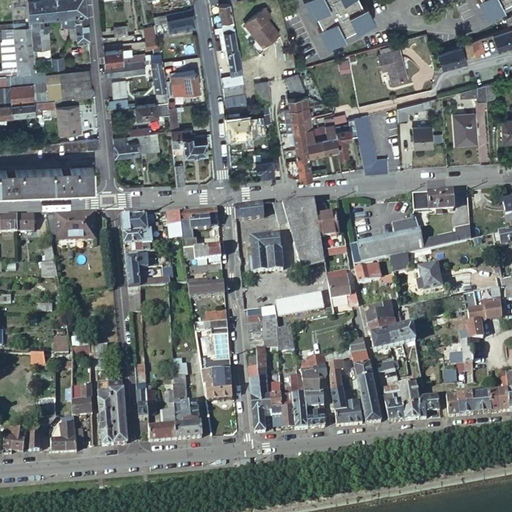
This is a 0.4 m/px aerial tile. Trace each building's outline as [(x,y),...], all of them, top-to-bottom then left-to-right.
[(26,0),(29,26),(31,25),(33,50),(49,48),(48,35),(37,37),(36,25),(43,24),(42,17),(40,18),(39,0),(26,0)] [(50,0),(39,0),(40,18),(42,17),(46,17),(49,17),(52,17),(50,0)] [(85,4),(84,0),(50,0),(52,17),(58,16),(62,16),(86,14),(85,4)] [(373,16),(367,6),(365,3),(361,5),(358,7),(354,0),(309,0),(331,42),(344,35),(343,32),(373,16)] [(230,1),(218,3),(221,25),(234,23),(230,2),(230,1)] [(244,19),(259,41),(268,34),(271,38),(278,32),(271,22),(269,24),(265,18),(267,17),(270,14),(264,5),(244,19)] [(193,25),(189,8),(165,14),(168,29),(182,26),(183,29),(188,29),(187,25),(193,25)] [(70,39),(88,37),(86,14),(62,16),(63,27),(70,26),(70,39)] [(49,17),(46,17),(47,24),(47,28),(63,27),(62,16),(58,16),(52,17),(49,17)] [(221,25),(225,49),(237,47),(234,23),(221,25)] [(48,35),(47,24),(43,24),(36,25),(37,37),(48,35)] [(23,26),(12,27),(16,72),(34,71),(33,50),(31,25),(29,26),(23,26)] [(113,26),(115,36),(127,35),(125,25),(113,26)] [(221,49),(225,49),(221,25),(214,26),(215,32),(219,31),(221,49)] [(511,43),(511,28),(511,26),(504,29),(495,32),(492,33),(494,41),(496,49),(511,43)] [(167,30),(156,32),(157,35),(157,38),(157,39),(168,37),(167,30)] [(157,35),(156,32),(144,34),(143,34),(144,40),(157,38),(157,35)] [(268,34),(259,41),(262,45),(271,38),(268,34)] [(461,44),(465,57),(485,50),(483,43),(480,37),(461,44)] [(146,49),(159,47),(158,44),(157,39),(145,42),(146,49)] [(465,57),(461,44),(453,46),(437,52),(442,67),(456,62),(457,63),(466,60),(466,59),(465,57)] [(229,67),(230,75),(241,73),(237,47),(225,49),(228,67),(229,67)] [(380,51),(382,56),(395,51),(393,47),(380,51)] [(151,59),(161,57),(160,55),(160,53),(144,55),(144,53),(131,54),(130,49),(121,50),(121,49),(104,51),(105,65),(126,62),(130,62),(144,60),(151,59)] [(378,57),(384,72),(389,70),(392,81),(407,76),(398,50),(395,51),(382,56),(378,57)] [(51,64),(51,69),(63,68),(62,57),(50,57),(51,64)] [(162,65),(161,62),(161,57),(151,59),(158,104),(167,103),(167,98),(166,95),(165,83),(164,76),(162,65)] [(145,72),(144,60),(130,62),(132,74),(145,72)] [(106,75),(106,77),(132,74),(130,62),(126,62),(105,65),(106,75)] [(62,98),(94,96),(91,71),(91,66),(60,69),(54,69),(51,70),(49,69),(52,99),(62,98)] [(196,71),(168,75),(171,94),(198,90),(196,71)] [(300,78),(298,72),(285,77),(287,82),(300,78)] [(231,85),(243,83),(241,73),(230,75),(231,85)] [(220,76),(222,86),(231,85),(230,75),(220,76)] [(302,83),(300,78),(287,82),(289,87),(302,83)] [(268,86),(267,80),(254,82),(255,89),(268,86)] [(126,97),(125,81),(111,83),(113,98),(126,97)] [(496,100),(495,81),(486,83),(487,100),(496,100)] [(0,103),(15,102),(33,101),(31,83),(0,86),(0,103)] [(240,95),(245,94),(243,83),(231,85),(222,86),(223,96),(238,94),(238,95),(240,95)] [(291,93),(304,90),(302,83),(289,87),(291,93)] [(486,83),(461,90),(461,96),(478,95),(478,101),(487,100),(486,83)] [(268,86),(255,89),(256,95),(269,93),(268,86)] [(256,95),(257,102),(271,100),(269,93),(256,95)] [(307,95),(306,95),(287,98),(289,108),(299,106),(308,105),(307,95)] [(431,105),(430,98),(422,100),(423,107),(431,105)] [(0,103),(0,114),(32,112),(32,114),(42,113),(41,100),(33,101),(15,102),(0,103)] [(119,105),(119,108),(127,107),(127,100),(109,102),(109,107),(119,105)] [(259,108),(260,108),(269,106),(272,106),(271,100),(257,102),(259,108)] [(400,105),(397,106),(398,121),(408,120),(408,111),(423,107),(422,100),(400,105)] [(157,117),(156,104),(135,106),(136,119),(157,117)] [(78,116),(77,105),(55,106),(58,136),(79,133),(78,116)] [(290,120),(303,118),(302,117),(310,115),(308,105),(299,106),(289,108),(283,108),(285,121),(290,120)] [(182,111),(181,106),(168,108),(169,116),(170,128),(170,131),(170,135),(170,136),(194,135),(194,132),(191,132),(190,128),(177,129),(175,111),(182,111)] [(454,113),(456,143),(477,142),(475,112),(454,113)] [(262,122),(271,120),(270,113),(260,114),(262,122)] [(236,117),(226,119),(228,135),(228,136),(250,133),(250,131),(258,130),(255,114),(236,117)] [(364,115),(359,116),(354,117),(358,141),(363,168),(364,173),(388,171),(387,158),(376,159),(368,114),(364,115)] [(334,122),(333,116),(324,118),(325,124),(319,125),(323,151),(337,149),(338,148),(335,126),(334,122)] [(358,141),(354,117),(348,118),(349,123),(335,126),(338,148),(337,149),(338,155),(348,153),(346,145),(353,144),(352,142),(358,141)] [(304,129),(303,118),(290,120),(285,121),(287,132),(304,129)] [(511,120),(502,122),(504,140),(511,139),(511,120)] [(319,125),(304,129),(307,147),(308,153),(323,151),(319,125)] [(412,127),(413,147),(432,145),(431,126),(412,127)] [(112,136),(148,133),(148,128),(130,130),(126,128),(112,129),(112,133),(112,136)] [(307,147),(304,129),(287,132),(288,144),(294,143),(295,149),(307,147)] [(112,136),(114,154),(150,152),(148,133),(112,136)] [(207,153),(204,134),(194,135),(170,136),(172,147),(182,146),(183,155),(207,153)] [(0,152),(42,151),(42,137),(0,139),(0,152)] [(95,147),(94,138),(85,139),(86,148),(95,147)] [(295,149),(296,158),(308,156),(308,153),(307,147),(295,149)] [(276,150),(262,152),(263,160),(255,161),(255,170),(260,169),(262,181),(274,179),(272,167),(275,167),(276,169),(279,168),(276,150)] [(296,158),(299,176),(300,179),(312,177),(308,156),(296,158)] [(174,173),(176,185),(184,185),(181,164),(174,165),(174,173)] [(0,191),(22,190),(93,189),(93,188),(93,168),(0,170),(0,191)] [(453,191),(413,194),(415,211),(437,210),(437,214),(442,213),(442,209),(455,208),(453,191)] [(511,211),(511,199),(503,202),(506,213),(510,212),(511,211)] [(287,204),(273,206),(279,227),(288,224),(301,268),(325,262),(323,251),(322,247),(321,238),(317,217),(314,202),(287,204)] [(235,211),(235,221),(264,219),(263,205),(238,207),(235,211)] [(190,211),(180,212),(181,220),(217,217),(217,208),(190,211)] [(122,229),(123,235),(140,232),(142,245),(149,244),(151,244),(150,231),(168,229),(169,240),(183,238),(181,220),(180,212),(165,213),(166,223),(154,224),(153,215),(121,218),(122,229)] [(45,215),(49,236),(56,235),(56,240),(93,239),(92,213),(51,215),(45,215)] [(336,214),(317,217),(321,238),(339,234),(336,214)] [(16,217),(17,232),(33,232),(32,216),(16,217)] [(16,217),(0,217),(0,232),(17,232),(16,217)] [(217,217),(181,220),(183,238),(184,249),(198,248),(196,239),(194,240),(193,231),(210,229),(210,225),(218,224),(217,217)] [(396,234),(351,245),(352,249),(354,262),(355,266),(390,258),(421,251),(424,250),(422,240),(420,229),(417,218),(394,223),(396,234)] [(473,239),(471,224),(457,228),(458,232),(449,234),(451,244),(473,239)] [(511,229),(511,230),(498,232),(502,247),(511,244),(511,229)] [(123,235),(123,245),(131,245),(135,244),(135,252),(150,250),(149,244),(142,245),(140,232),(123,235)] [(434,247),(451,244),(449,234),(432,238),(434,247)] [(250,238),(253,273),(282,271),(279,235),(250,238)] [(432,238),(422,240),(424,250),(434,247),(432,238)] [(346,247),(345,240),(333,242),(334,245),(322,247),(323,251),(343,248),(346,247)] [(184,249),(185,262),(214,259),(214,263),(222,262),(220,246),(198,248),(184,249)] [(44,249),(44,261),(53,262),(51,248),(44,249)] [(497,253),(499,263),(506,261),(503,252),(497,253)] [(143,269),(142,256),(125,258),(126,273),(138,272),(137,269),(143,269)] [(53,262),(44,261),(39,261),(39,277),(56,277),(53,262)] [(423,267),(427,292),(447,288),(445,278),(444,273),(442,263),(423,267)] [(378,265),(356,269),(358,283),(359,284),(379,280),(381,279),(378,265)] [(138,272),(126,273),(127,289),(139,288),(156,286),(155,280),(145,281),(143,269),(137,269),(138,272)] [(162,271),(163,279),(170,278),(172,278),(171,270),(162,271)] [(347,275),(334,278),(335,285),(348,283),(347,275)] [(395,283),(394,277),(381,279),(379,280),(380,285),(390,283),(393,283),(395,283)] [(167,285),(170,285),(170,278),(163,279),(163,282),(158,283),(158,286),(167,285)] [(187,281),(187,284),(188,287),(202,285),(207,285),(207,278),(187,281)] [(334,278),(328,279),(332,299),(349,296),(350,307),(358,306),(358,301),(356,294),(351,295),(350,290),(348,283),(335,285),(334,278)] [(225,295),(224,283),(207,285),(202,285),(203,298),(225,295)] [(202,285),(188,287),(190,299),(203,298),(202,285)] [(140,295),(139,288),(127,289),(128,296),(140,295)] [(502,304),(502,303),(500,288),(492,289),(493,300),(482,302),(483,308),(484,308),(501,305),(502,304)] [(275,302),(278,318),(325,309),(322,293),(275,302)] [(140,295),(128,296),(129,305),(141,304),(140,295)] [(378,301),(364,304),(365,310),(371,309),(379,307),(378,301)] [(129,305),(129,313),(141,312),(141,304),(129,305)] [(388,305),(379,307),(371,309),(372,315),(367,316),(369,325),(369,326),(387,322),(387,321),(384,308),(388,307),(388,305)] [(410,305),(399,307),(400,316),(400,319),(401,322),(402,329),(414,326),(413,323),(413,322),(410,305)] [(503,319),(501,305),(484,308),(486,319),(486,321),(503,319)] [(261,309),(247,310),(248,318),(262,317),(261,309)] [(481,322),(478,309),(468,311),(468,312),(470,322),(468,325),(468,332),(482,330),(481,322)] [(227,322),(226,315),(211,317),(211,323),(213,323),(227,322)] [(262,322),(262,317),(248,318),(249,327),(263,326),(262,322)] [(435,318),(436,326),(446,324),(445,317),(435,318)] [(278,330),(276,321),(262,322),(263,326),(264,341),(278,339),(277,330),(278,330)] [(206,324),(194,325),(196,338),(204,337),(214,336),(214,337),(228,336),(227,322),(213,323),(211,323),(206,324)] [(371,335),(387,332),(396,330),(394,323),(387,324),(387,322),(369,326),(371,335)] [(264,341),(263,326),(249,327),(250,343),(264,342),(264,341)] [(293,345),(290,326),(278,330),(277,330),(278,339),(278,349),(293,345)] [(417,343),(414,326),(402,329),(400,329),(404,346),(416,343),(417,343)] [(387,332),(391,349),(404,346),(400,329),(396,330),(387,332)] [(483,338),(482,330),(468,332),(468,334),(468,340),(473,340),(477,339),(483,338)] [(371,335),(374,352),(391,349),(387,332),(371,335)] [(461,341),(468,340),(468,334),(460,335),(461,342),(461,341)] [(69,353),(67,345),(66,337),(54,339),(57,355),(69,353)] [(278,349),(278,339),(264,341),(264,342),(265,350),(278,349)] [(368,359),(364,339),(350,342),(351,348),(354,361),(355,361),(368,359)] [(473,340),(468,340),(461,341),(463,354),(450,355),(451,365),(456,365),(464,364),(464,365),(471,365),(472,364),(470,351),(479,350),(477,339),(473,340)] [(76,342),(76,348),(88,347),(96,346),(96,340),(76,342)] [(107,358),(107,349),(107,344),(104,345),(98,346),(97,346),(99,359),(104,359),(107,358)] [(96,346),(88,347),(90,360),(91,360),(98,359),(99,359),(97,346),(96,346)] [(74,349),(71,349),(71,362),(72,362),(88,360),(90,360),(88,347),(76,348),(74,349)] [(265,358),(265,350),(256,351),(257,357),(257,359),(261,359),(265,358)] [(335,352),(324,356),(325,363),(336,361),(335,352)] [(30,365),(42,364),(41,354),(32,354),(29,354),(30,365)] [(308,356),(309,370),(325,368),(325,363),(324,356),(324,355),(308,356)] [(257,357),(247,357),(248,367),(255,367),(255,364),(257,364),(257,359),(257,357)] [(258,372),(266,372),(265,358),(261,359),(257,359),(257,364),(258,372)] [(370,364),(368,359),(355,361),(358,380),(372,377),(370,364)] [(203,363),(205,374),(218,373),(229,372),(231,372),(231,365),(230,361),(203,363)] [(379,374),(386,372),(393,371),(391,363),(378,366),(379,374)] [(248,367),(252,412),(261,412),(259,384),(267,384),(266,372),(258,372),(257,364),(255,364),(255,367),(248,367)] [(456,365),(456,369),(457,372),(457,374),(460,374),(460,371),(469,371),(469,373),(472,373),(471,365),(464,365),(464,364),(456,365)] [(185,366),(172,367),(173,377),(184,376),(186,376),(185,366)] [(349,390),(348,383),(342,384),(340,366),(330,368),(332,392),(346,390),(348,390),(349,390)] [(301,371),(304,394),(306,408),(314,407),(324,406),(324,392),(319,393),(318,379),(327,378),(325,368),(309,370),(301,371)] [(290,376),(297,376),(296,370),(285,372),(286,379),(290,378),(290,376)] [(472,371),(474,384),(488,382),(488,370),(472,371)] [(445,372),(446,383),(456,382),(455,371),(445,372)] [(229,372),(218,373),(219,382),(230,381),(229,372)] [(218,373),(201,375),(202,383),(207,383),(208,402),(222,401),(219,382),(218,373)] [(173,377),(174,385),(185,385),(184,376),(173,377)] [(291,389),(294,430),(306,429),(308,429),(306,412),(306,408),(304,394),(299,395),(297,376),(290,376),(290,378),(291,389)] [(375,393),(372,377),(358,380),(358,382),(360,389),(360,394),(365,424),(366,425),(381,423),(375,393)] [(282,411),(280,378),(274,378),(275,397),(271,397),(272,411),(273,427),(283,426),(282,411)] [(500,413),(510,412),(509,403),(508,394),(508,389),(507,380),(502,381),(503,385),(503,391),(497,392),(500,413)] [(219,382),(222,401),(232,399),(231,386),(230,381),(219,382)] [(123,394),(123,382),(111,383),(108,383),(110,403),(124,402),(123,394)] [(360,389),(358,382),(348,383),(349,390),(360,389)] [(101,432),(112,431),(111,419),(110,403),(108,383),(98,384),(101,432)] [(419,420),(418,399),(417,388),(416,383),(399,386),(384,389),(385,394),(392,393),(400,392),(405,421),(419,420)] [(146,384),(136,385),(138,418),(148,418),(146,388),(146,384)] [(259,384),(261,412),(264,412),(272,411),(271,397),(268,397),(267,384),(259,384)] [(174,388),(174,390),(175,403),(186,403),(185,385),(174,385),(174,388)] [(146,388),(148,418),(157,414),(156,392),(152,392),(151,388),(146,388)] [(290,410),(282,411),(283,426),(283,431),(292,430),(294,430),(291,389),(288,389),(290,410)] [(164,426),(149,427),(150,442),(177,440),(176,422),(175,413),(175,403),(174,390),(165,391),(166,402),(169,404),(169,410),(163,411),(164,426)] [(332,392),(335,412),(346,410),(345,403),(350,403),(349,390),(348,390),(346,390),(332,392)] [(397,422),(405,421),(400,392),(392,393),(392,397),(397,422)] [(490,413),(489,392),(472,395),(474,415),(488,414),(490,413)] [(490,413),(500,413),(497,392),(489,392),(490,413)] [(460,416),(459,397),(456,398),(455,393),(449,393),(448,398),(447,398),(448,417),(460,416)] [(474,415),(472,395),(465,396),(467,416),(474,415)] [(467,416),(465,396),(458,397),(459,397),(460,416),(465,416),(467,416)] [(392,397),(384,398),(388,423),(397,422),(392,397)] [(438,398),(423,399),(425,412),(440,411),(438,398)] [(423,399),(418,399),(419,420),(426,419),(425,412),(423,399)] [(73,411),(73,417),(92,415),(91,400),(72,401),(73,411)] [(125,418),(124,402),(110,403),(111,419),(125,418)] [(186,403),(175,403),(175,413),(197,411),(196,402),(186,403)] [(351,425),(362,424),(360,410),(359,402),(350,403),(345,403),(346,410),(349,410),(349,411),(351,425)] [(306,412),(308,429),(325,428),(324,406),(314,407),(314,411),(306,412)] [(346,410),(335,412),(336,427),(351,425),(349,411),(349,410),(346,410)] [(175,413),(176,422),(198,420),(198,419),(197,411),(175,413)] [(261,412),(252,412),(254,433),(261,433),(266,432),(264,412),(261,412)] [(76,448),(76,443),(75,441),(74,426),(74,424),(73,417),(63,418),(64,424),(59,424),(60,439),(64,439),(65,452),(76,451),(76,448)] [(112,431),(113,445),(127,444),(126,419),(125,418),(111,419),(112,431)] [(176,422),(177,440),(194,438),(202,438),(201,419),(198,419),(198,420),(176,422)] [(74,426),(75,441),(83,440),(82,425),(74,426)] [(12,437),(14,427),(4,426),(3,436),(12,437)] [(23,452),(26,429),(14,427),(12,437),(10,451),(23,452)] [(39,439),(38,431),(29,430),(29,433),(33,433),(33,435),(31,435),(29,452),(39,451),(39,439)] [(102,446),(113,445),(112,431),(101,432),(102,446)] [(3,436),(3,450),(10,451),(12,437),(3,436)] [(50,453),(65,452),(64,439),(60,439),(49,440),(50,453)] [(240,462),(241,472),(250,471),(249,461),(240,462)]
